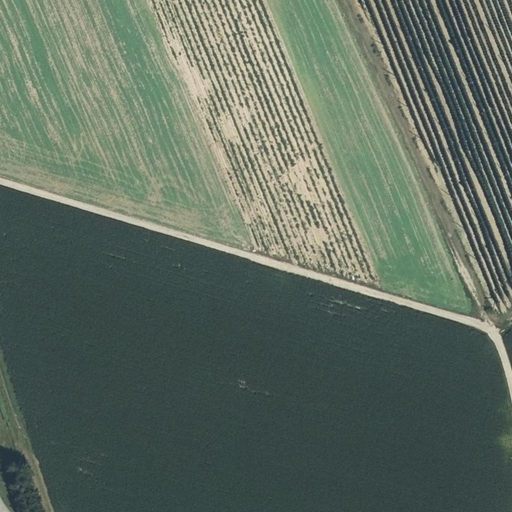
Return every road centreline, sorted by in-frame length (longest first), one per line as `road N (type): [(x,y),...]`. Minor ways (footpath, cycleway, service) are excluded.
road 1 (track): [(0,178),(490,327),(511,311)]
road 2 (track): [(342,0),(511,389)]
road 3 (track): [(0,349),(51,511)]
